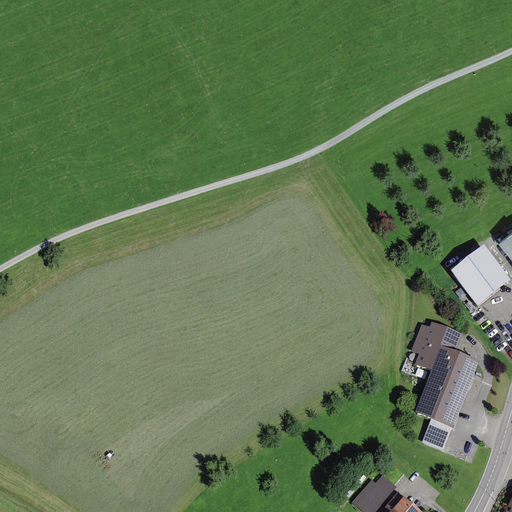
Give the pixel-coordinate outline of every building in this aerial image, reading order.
[(511,229),(500,240),(511,254),(511,229)] [(511,280),(485,245),(451,271),(478,306),(511,280)] [(453,430),(481,364),(455,353),(461,337),(431,324),(430,329),(422,326),(411,353),(420,357),(417,365),(434,372),(416,414),(453,430)] [(396,486),(405,475),(394,466),(385,476),(396,486)] [(420,511),(401,495),(387,511),(420,511)]
